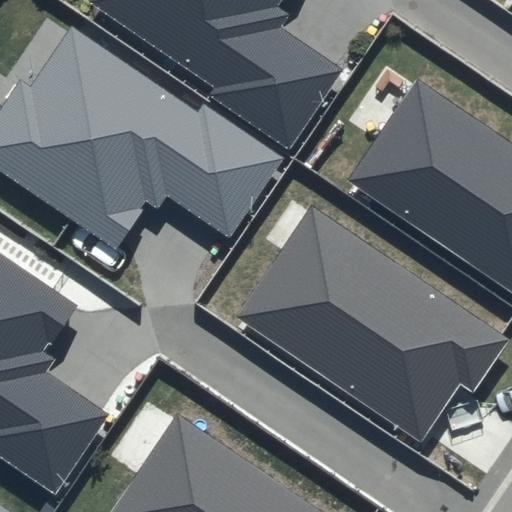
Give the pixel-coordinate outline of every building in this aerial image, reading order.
[(283,0),(87,0),(87,1),(213,87),(208,95),(289,151),(345,69),(280,25),(287,15),(277,8),(283,0)] [(230,238),(283,160),(202,106),(198,113),(73,28),(32,88),(21,80),(0,110),(0,169),(117,249),(149,203),(159,210),(168,196),(230,238)] [(511,140),(418,76),(347,179),(511,293),(511,140)] [(511,339),(310,204),(235,316),(421,441),(460,384),(474,394),(511,339)] [(76,306),(0,255),(0,456),(55,493),(108,414),(47,373),(56,360),(45,352),(76,306)] [(325,511),(178,412),(110,511),(325,511)]
